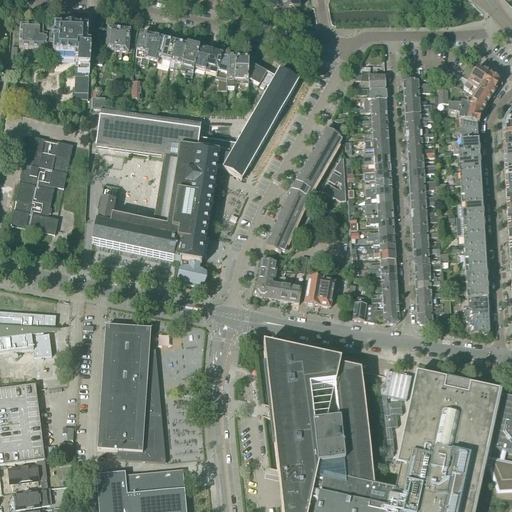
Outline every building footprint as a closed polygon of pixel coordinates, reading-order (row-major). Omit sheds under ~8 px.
[(281,4),(282,12),(299,9),(297,0),(275,0),(274,0),(275,6),(278,6),(278,5),(281,4)] [(33,54),(53,55),(54,29),(43,28),(39,28),(23,27),(20,27),(19,50),(22,50),(33,50),(33,54)] [(54,28),(54,29),(53,55),(52,60),(75,61),(75,64),(76,64),(76,68),(72,68),(72,80),(75,80),(74,96),(81,96),(80,102),(87,102),(88,75),(89,69),(90,58),(90,56),(90,49),(90,44),(89,44),(89,40),(87,40),(87,36),(88,36),(88,35),(87,35),(88,30),(76,29),(75,29),(67,29),(65,29),(54,28)] [(115,54),(117,32),(116,32),(109,31),(108,31),(107,33),(99,33),(99,34),(96,33),(95,40),(95,42),(94,66),(102,67),(103,58),(101,58),(102,53),(115,54)] [(117,32),(115,54),(114,60),(121,61),(122,55),(128,56),(128,55),(131,55),(132,47),(128,47),(130,33),(129,33),(128,33),(121,32),(120,32),(117,32)] [(135,60),(142,61),(143,59),(145,59),(150,38),(140,36),(136,52),(135,60)] [(149,63),(157,65),(163,42),(150,38),(145,59),(143,59),(142,61),(141,65),(140,69),(147,71),(149,63)] [(157,66),(168,69),(175,44),(163,42),(157,65),(157,66)] [(187,48),(175,44),(168,69),(168,71),(171,72),(171,70),(181,73),(187,48)] [(192,80),(194,71),(199,51),(187,48),(181,73),(180,76),(184,76),(184,78),(192,80)] [(194,71),(206,74),(211,54),(207,53),(207,52),(206,52),(200,51),(199,50),(199,51),(194,71)] [(226,94),(226,92),(228,59),(221,59),(222,56),(221,56),(220,56),(215,55),(215,54),(213,54),(211,54),(206,74),(216,77),(215,81),(218,82),(217,93),(226,94)] [(234,87),(234,86),(235,60),(228,59),(226,92),(229,92),(234,92),(234,87)] [(248,90),(248,82),(248,64),(249,60),(235,60),(234,86),(245,86),(245,90),(248,90)] [(248,64),(248,82),(259,88),(266,75),(248,64)] [(467,81),(469,82),(476,72),(472,69),(468,67),(465,70),(463,74),(461,77),(467,81)] [(469,94),(474,97),(489,76),(482,71),(479,69),(478,68),(476,72),(469,82),(463,90),(463,91),(469,94)] [(92,241),(91,245),(92,245),(109,249),(136,255),(152,258),(173,262),(174,262),(180,263),(179,263),(180,264),(181,269),(179,269),(179,270),(179,272),(177,281),(182,285),(182,286),(198,289),(205,287),(207,276),(208,275),(204,272),(203,272),(202,271),(200,271),(200,267),(201,267),(202,262),(202,260),(205,261),(207,252),(208,242),(205,242),(205,240),(205,239),(211,205),(212,202),(214,188),(215,183),(217,169),(223,170),(222,171),(228,174),(242,182),(242,181),(242,180),(249,168),(249,169),(258,154),(272,130),(286,105),(297,85),(298,83),(299,83),(280,72),(280,71),(279,72),(280,73),(276,79),(275,79),(260,103),(236,145),(202,139),(204,125),(201,125),(190,123),(100,111),(99,123),(95,149),(137,155),(163,159),(158,192),(153,226),(113,218),(113,217),(115,205),(115,204),(116,203),(113,202),(101,200),(101,201),(102,201),(99,214),(98,214),(99,215),(98,224),(97,224),(97,223),(96,223),(93,235),(92,241)] [(474,97),(469,106),(482,114),(487,105),(492,98),(491,97),(495,92),(496,93),(496,92),(495,91),(498,86),(498,82),(492,78),(492,77),(489,75),(489,76),(474,97)] [(385,78),(379,78),(368,78),(369,91),(385,90),(385,78)] [(40,86),(46,91),(51,85),(45,80),(40,86)] [(403,83),(403,92),(430,90),(429,86),(419,87),(418,82),(403,83)] [(130,102),(141,102),(142,85),(131,85),(130,102)] [(403,92),(404,102),(420,101),(419,96),(430,95),(430,90),(403,92)] [(92,91),(91,108),(105,109),(105,100),(99,99),(99,91),(92,91)] [(363,103),(364,111),(387,110),(385,92),(369,93),(370,103),(363,103)] [(404,102),(404,110),(426,108),(426,104),(425,104),(420,104),(420,101),(404,102)] [(197,107),(187,105),(186,112),(195,113),(197,107)] [(458,122),(460,123),(477,126),(479,126),(480,119),(482,114),(469,106),(467,107),(461,106),(447,106),(447,111),(448,111),(448,114),(458,115),(460,115),(458,122)] [(404,110),(405,117),(421,116),(420,112),(427,112),(427,116),(432,115),(432,113),(431,108),(426,108),(404,110)] [(371,115),(371,119),(387,118),(387,110),(364,111),(360,112),(360,116),(371,115)] [(511,113),(511,114),(510,115),(506,120),(506,119),(506,120),(504,124),(504,125),(502,131),(502,132),(502,138),(511,137),(511,113)] [(432,115),(427,116),(428,120),(421,120),(421,116),(405,117),(405,126),(426,124),(432,124),(432,117),(432,115)] [(363,127),(363,128),(387,126),(387,118),(371,119),(371,123),(359,124),(359,127),(363,127)] [(458,133),(458,144),(478,143),(478,142),(477,126),(460,123),(461,131),(458,133)] [(330,124),(318,145),(332,153),(340,140),(330,134),(334,126),(330,124)] [(405,126),(406,134),(422,132),(421,128),(427,128),(426,124),(405,126)] [(372,131),(372,135),(388,134),(387,126),(363,128),(363,132),(372,131)] [(406,141),(427,140),(433,140),(433,137),(427,137),(427,132),(422,132),(406,134),(406,141)] [(357,143),(357,144),(388,142),(388,134),(372,135),(369,135),(365,140),(363,140),(363,143),(357,143)] [(511,137),(502,138),(502,143),(503,143),(503,149),(503,150),(511,149),(511,137)] [(31,138),(30,138),(22,177),(27,178),(27,179),(26,182),(21,181),(11,228),(12,229),(12,228),(25,230),(25,231),(26,232),(26,231),(30,231),(30,232),(30,233),(31,232),(54,236),(54,237),(54,238),(58,221),(57,221),(57,222),(48,220),(49,215),(48,215),(44,214),(44,210),(49,211),(54,188),(63,190),(63,191),(73,147),(72,147),(72,148),(58,145),(58,144),(57,144),(57,145),(44,142),(44,141),(43,141),(43,142),(30,139),(31,138)] [(406,141),(407,150),(422,149),(422,144),(428,144),(427,140),(406,141)] [(368,151),(373,151),(389,150),(388,142),(357,144),(357,148),(367,148),(368,151)] [(457,144),(458,157),(467,157),(467,160),(472,160),(472,163),(474,164),(474,162),(479,162),(478,143),(458,144),(457,144)] [(318,145),(311,158),(325,167),(332,153),(318,145)] [(407,150),(407,158),(434,156),(434,152),(423,152),(422,149),(407,150)] [(503,154),(504,161),(511,160),(511,149),(503,150),(503,154)] [(363,156),(363,160),(389,158),(389,150),(373,151),(373,155),(363,156)] [(429,161),(431,161),(434,160),(434,156),(407,158),(408,166),(423,165),(423,160),(429,160),(429,161)] [(462,168),(462,175),(480,174),(479,162),(474,162),(474,164),(472,163),(472,160),(467,160),(467,157),(458,157),(459,168),(462,168)] [(311,158),(303,172),(317,180),(325,167),(311,158)] [(363,168),(374,167),(390,166),(389,158),(363,160),(363,168)] [(503,161),(504,171),(511,170),(511,160),(504,161),(503,161)] [(343,161),(340,161),(334,172),(341,176),(339,178),(333,174),(328,182),(335,186),(337,183),(341,186),(339,190),(341,191),(340,193),(326,185),(322,193),(340,204),(341,203),(345,203),(343,161)] [(408,166),(408,174),(435,172),(435,168),(424,168),(423,165),(408,166)] [(364,171),(364,176),(390,174),(390,166),(374,167),(374,171),(364,171)] [(303,172),(295,185),(310,193),(317,180),(303,172)] [(408,174),(409,182),(424,181),(424,177),(432,176),(435,176),(435,172),(408,174)] [(391,182),(390,174),(364,176),(364,184),(369,183),(391,182)] [(460,183),(460,188),(469,188),(469,191),(474,191),(474,195),(476,195),(476,194),(481,193),(480,174),(462,175),(463,183),(460,183)] [(409,182),(409,190),(436,188),(435,180),(432,180),(432,184),(425,185),(424,181),(409,182)] [(363,192),(365,192),(391,190),(391,182),(369,183),(369,185),(369,186),(363,187),(363,192)] [(295,185),(291,193),(305,200),(306,199),(310,193),(295,185)] [(409,190),(410,198),(425,197),(425,193),(433,193),(433,195),(436,195),(436,188),(409,190)] [(464,200),(464,208),(482,207),(481,193),(476,194),(476,195),(474,195),(474,191),(469,191),(469,188),(460,188),(461,200),(464,200)] [(365,200),(370,199),(392,198),(391,190),(365,192),(365,200)] [(291,193),(285,207),(299,214),(305,200),(291,193)] [(410,198),(410,206),(437,204),(436,196),(433,196),(433,200),(425,201),(425,197),(410,198)] [(364,208),(365,208),(392,207),(392,198),(370,199),(370,202),(364,202),(364,208)] [(410,206),(411,213),(426,212),(426,208),(437,208),(437,204),(410,206)] [(285,207),(278,221),(293,228),(299,214),(285,207)] [(377,211),(377,215),(393,214),(392,207),(365,208),(366,215),(372,215),(372,211),(377,211)] [(457,220),(462,220),(470,219),(471,223),(475,222),(476,226),(478,226),(478,225),(483,225),(482,207),(464,208),(456,208),(457,220)] [(411,213),(411,222),(437,220),(437,219),(437,215),(426,216),(426,212),(411,213)] [(366,224),(370,224),(393,223),(393,214),(377,215),(377,219),(366,220),(366,224)] [(457,239),(463,238),(466,238),(484,237),(483,225),(478,225),(478,226),(476,226),(475,222),(471,223),(470,219),(462,220),(462,221),(456,221),(457,239)] [(411,222),(412,229),(427,228),(427,225),(438,225),(437,220),(411,222)] [(278,221),(272,235),(287,242),(293,228),(278,221)] [(378,227),(378,231),(394,230),(393,223),(370,224),(366,224),(365,224),(366,228),(378,227)] [(412,229),(412,237),(438,235),(438,228),(434,228),(434,231),(427,232),(427,228),(412,229)] [(367,235),(367,240),(394,238),(394,230),(378,231),(378,235),(371,236),(371,235),(367,235)] [(287,242),(272,235),(266,249),(280,256),(287,242)] [(412,237),(413,245),(428,245),(428,241),(439,240),(438,235),(412,237)] [(463,238),(464,251),(472,251),(473,254),(477,254),(477,257),(480,258),(480,256),(485,256),(484,237),(466,238),(463,238)] [(373,247),(379,247),(395,246),(394,238),(367,240),(368,243),(372,243),(373,247)] [(413,245),(413,253),(439,252),(439,244),(435,244),(435,248),(428,248),(428,245),(413,245)] [(368,251),(368,256),(395,254),(395,246),(379,247),(379,251),(368,251)] [(467,263),(468,270),(486,269),(485,256),(480,256),(480,258),(477,257),(477,254),(473,254),(472,251),(464,251),(456,252),(457,255),(459,255),(459,258),(464,258),(464,263),(467,263)] [(413,253),(413,261),(429,260),(429,256),(437,256),(437,260),(440,260),(439,252),(413,253)] [(380,259),(380,263),(395,262),(395,254),(368,256),(369,260),(380,259)] [(429,260),(413,261),(414,270),(440,269),(440,263),(435,263),(435,264),(433,264),(433,263),(430,261),(429,261),(429,260)] [(261,262),(257,283),(276,286),(276,285),(279,265),(261,262)] [(369,267),(369,271),(396,270),(395,262),(380,263),(380,266),(369,267)] [(440,269),(414,270),(414,272),(414,277),(429,276),(429,272),(441,272),(440,269)] [(466,277),(466,283),(474,282),(475,285),(479,285),(479,289),(482,289),(482,288),(487,288),(486,269),(468,270),(468,272),(469,277),(466,277)] [(370,275),(370,279),(396,277),(396,270),(369,271),(370,275)] [(414,277),(415,285),(441,283),(441,279),(430,280),(429,276),(414,277)] [(370,282),(370,286),(397,284),(396,277),(370,279),(369,279),(369,282),(370,282)] [(305,307),(319,310),(320,309),(329,311),(333,285),(310,281),(305,307)] [(466,283),(458,284),(458,287),(458,290),(464,289),(464,302),(470,301),(488,300),(487,288),(482,288),(482,289),(479,289),(479,285),(475,285),(474,282),(466,283)] [(259,300),(279,303),(282,286),(281,286),(279,285),(276,285),(276,286),(257,283),(255,294),(256,295),(255,296),(258,299),(259,299),(259,300)] [(415,285),(415,293),(430,292),(430,288),(441,287),(441,283),(415,285)] [(381,289),(381,293),(397,292),(397,284),(370,286),(371,290),(381,289)] [(279,303),(289,305),(292,286),(281,285),(281,286),(282,286),(279,303)] [(292,286),(289,305),(299,306),(302,288),(292,286)] [(371,297),(372,301),(398,300),(397,292),(381,293),(382,297),(371,297)] [(415,293),(416,301),(442,299),(442,295),(431,296),(430,292),(415,293)] [(436,299),(416,301),(416,309),(431,308),(437,307),(436,302),(436,299)] [(364,324),(374,326),(374,324),(373,317),(373,309),(366,308),(366,307),(367,301),(357,300),(356,305),(355,305),(352,322),(364,324)] [(372,301),(373,309),(376,309),(376,305),(382,305),(382,309),(398,308),(398,300),(372,301)] [(466,318),(472,318),(488,318),(488,300),(470,301),(471,301),(471,306),(468,308),(469,312),(463,312),(464,318),(466,318)] [(416,309),(417,317),(443,315),(443,307),(437,307),(437,311),(432,311),(431,308),(416,309)] [(376,309),(373,309),(373,317),(399,315),(398,308),(382,309),(383,312),(377,312),(376,309)] [(48,336),(43,337),(42,333),(54,333),(55,318),(0,314),(0,357),(33,353),(34,360),(51,358),(48,336)] [(374,324),(374,326),(376,325),(376,321),(383,320),(384,326),(396,327),(399,323),(399,315),(373,317),(374,324)] [(443,315),(417,317),(417,324),(420,327),(421,327),(433,327),(432,320),(438,320),(438,327),(444,327),(443,320),(443,315)] [(489,335),(488,318),(472,318),(466,318),(466,323),(469,325),(470,329),(466,331),(467,336),(470,336),(473,336),(475,335),(482,335),(484,338),(487,338),(489,335)] [(117,462),(165,465),(159,398),(155,352),(149,352),(150,334),(150,331),(149,331),(107,328),(105,328),(105,335),(97,452),(117,454),(117,462)] [(265,367),(263,367),(267,407),(267,408),(268,416),(269,419),(269,420),(272,449),(274,448),(276,464),(277,471),(277,472),(278,477),(281,508),(281,511),(473,511),(482,472),(487,468),(487,469),(489,469),(490,469),(490,471),(498,494),(504,493),(511,492),(511,465),(510,465),(489,461),(485,460),(499,396),(501,396),(501,395),(471,388),(469,387),(468,392),(463,391),(464,387),(451,384),(451,388),(445,387),(446,383),(444,382),(415,376),(406,418),(395,469),(400,470),(396,487),(373,482),(371,463),(361,374),(361,373),(340,369),(341,364),(263,348),(265,367)] [(380,466),(371,467),(372,470),(384,468),(393,457),(393,454),(394,454),(391,430),(397,429),(396,417),(402,417),(400,404),(387,406),(386,399),(406,403),(411,379),(387,373),(384,385),(381,397),(385,430),(388,454),(388,456),(380,466)] [(0,467),(44,462),(36,391),(35,387),(0,391),(0,467)] [(511,399),(506,399),(495,451),(511,455),(511,399)] [(71,461),(57,462),(58,471),(72,469),(71,461)] [(40,481),(45,481),(47,481),(44,464),(38,464),(40,481)] [(37,468),(7,471),(9,487),(39,484),(37,468)] [(117,476),(87,478),(89,511),(176,511),(174,475),(117,480),(117,476)] [(50,507),(48,491),(40,492),(42,508),(50,507)] [(13,496),(14,511),(25,511),(42,510),(42,509),(40,493),(13,496)]
